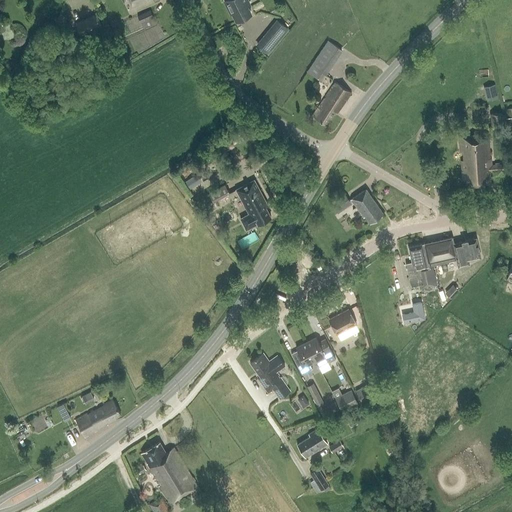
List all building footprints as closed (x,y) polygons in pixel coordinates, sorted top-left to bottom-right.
[(131,0),(136,10),(156,0),(131,0)] [(233,14),(237,22),(251,14),(247,6),(250,5),(247,0),(227,0),(225,1),(231,14),(233,14)] [(138,15),(143,28),(156,23),(151,10),(138,15)] [(61,12),(54,22),(61,27),(68,18),(61,12)] [(97,14),(76,24),(81,35),(102,26),(97,14)] [(288,28),(279,21),(269,31),(279,39),(288,28)] [(328,40),(307,71),(322,81),(343,50),(328,40)] [(338,113),(352,92),(336,82),(313,116),(327,125),(336,112),(338,113)] [(484,87),(487,100),(498,98),(495,84),(484,87)] [(491,114),(492,127),(505,126),(504,113),(491,114)] [(490,183),(489,172),(491,172),(489,135),(459,137),(462,179),(471,179),(471,184),(490,183)] [(190,189),(202,181),(197,174),(185,181),(190,189)] [(271,217),(263,202),(266,201),(254,179),(237,189),(250,214),(241,219),(247,230),(259,223),(260,224),(271,217)] [(226,185),(209,193),(213,201),(230,192),(226,185)] [(366,189),(351,199),(364,216),(365,215),(370,222),(382,213),(382,211),(366,189)] [(345,194),(343,195),(331,203),(335,210),(338,214),(352,204),(345,194)] [(412,287),(420,285),(421,289),(424,289),(424,291),(434,289),(434,286),(438,286),(434,267),(431,267),(431,266),(457,260),(458,266),(469,263),(468,260),(481,257),(476,237),(454,242),(453,237),(409,247),(413,262),(407,263),(410,279),(411,279),(412,287)] [(453,285),(449,289),(455,294),(459,290),(453,285)] [(415,314),(402,316),(404,324),(425,320),(422,304),(414,306),(415,314)] [(338,334),(357,324),(349,309),(330,319),(338,334)] [(317,337),(307,342),(316,360),(319,366),(328,361),(329,362),(336,358),(330,348),(326,339),(320,343),(317,337)] [(297,347),(299,351),(292,354),(302,374),(309,370),(313,368),(311,363),(316,360),(307,342),(297,347)] [(271,391),(273,390),(279,399),(290,391),(276,372),(285,366),(277,355),(269,361),(263,353),(250,363),(261,378),(259,379),(268,393),(271,391)] [(324,404),(318,392),(314,383),(308,386),(319,407),(324,404)] [(369,383),(356,390),(363,403),(376,396),(369,383)] [(98,388),(93,391),(97,400),(103,398),(98,388)] [(340,397),(336,399),(341,409),(345,407),(346,409),(358,403),(353,394),(348,396),(341,399),(340,397)] [(309,403),(303,395),(298,399),(304,407),(309,403)] [(106,422),(121,414),(113,399),(75,419),(85,437),(108,425),(106,422)] [(67,420),(74,417),(69,402),(62,404),(67,420)] [(340,409),(337,403),(325,409),(328,415),(340,409)] [(46,415),(31,420),(35,433),(50,428),(46,415)] [(306,458),(328,444),(318,429),(309,435),(310,437),(298,445),(306,458)] [(340,440),(329,446),(333,452),(344,446),(340,440)] [(170,502),(197,485),(174,447),(166,452),(160,442),(142,453),(148,463),(147,464),(170,502)] [(137,468),(140,473),(146,470),(143,465),(137,468)] [(329,485),(318,468),(310,473),(317,484),(314,486),(317,492),(324,488),(328,485),(329,485)] [(169,511),(170,511),(162,497),(150,504),(154,511),(169,511)]
